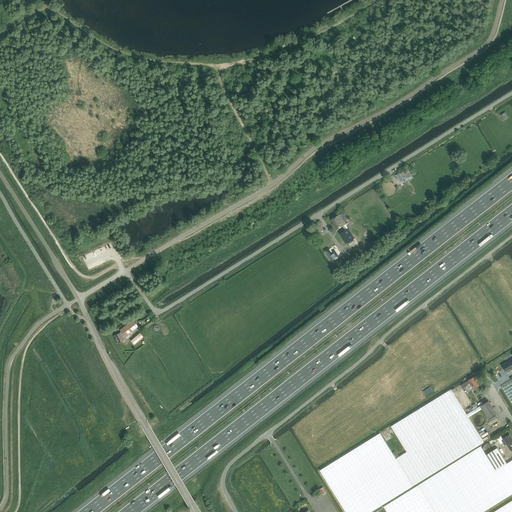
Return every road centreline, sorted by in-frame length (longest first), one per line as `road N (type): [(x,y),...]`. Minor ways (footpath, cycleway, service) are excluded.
road 1 (motorway): [(511,181),(88,511)]
road 2 (motorway): [(129,511),(511,212)]
road 3 (unknown): [(173,241),(275,187),(324,147),(481,54),(498,32),(505,0)]
road 4 (residential): [(156,313),(511,92)]
road 5 (unclassified): [(235,511),(223,483),(232,461),(511,236)]
road 6 (unclassified): [(197,511),(78,298)]
road 7 (unknown): [(15,511),(22,362),(35,334),(66,305)]
road 8 (unknown): [(146,258),(83,276),(0,153)]
road 9 (unclassified): [(78,298),(0,173)]
